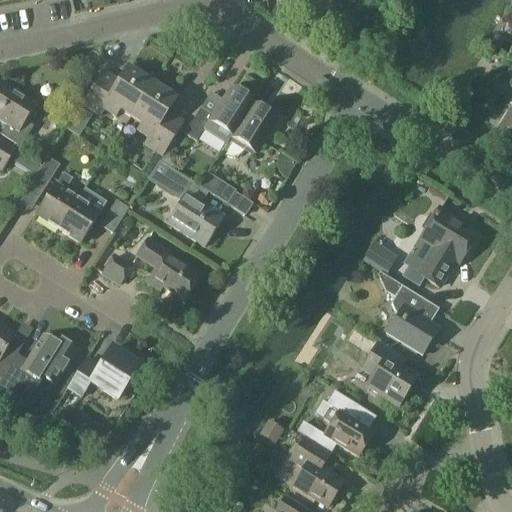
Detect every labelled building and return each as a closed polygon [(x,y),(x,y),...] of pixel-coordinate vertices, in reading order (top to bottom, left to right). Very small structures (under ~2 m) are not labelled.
[(330,0),(333,12),(361,6),(359,0),(330,0)] [(336,24),(363,18),(361,6),(333,12),(336,24)] [(275,9),(270,17),(284,26),(289,18),(275,9)] [(363,18),(336,24),(339,36),(366,30),(363,18)] [(130,119),(152,85),(128,69),(115,90),(98,80),(81,106),(99,117),(103,111),(115,118),(119,112),(130,119)] [(0,138),(19,151),(34,129),(25,123),(36,106),(1,84),(0,85),(0,122),(5,126),(0,133),(0,138)] [(176,101),(152,85),(130,119),(142,126),(137,133),(149,140),(144,147),(155,154),(142,175),(149,179),(154,172),(159,165),(163,159),(180,132),(163,121),(176,101)] [(252,107),(253,108),(254,106),(229,91),(213,117),(201,109),(184,136),(196,143),(202,134),(225,148),(232,138),(234,135),(236,132),(252,107)] [(455,103),(444,120),(455,127),(465,109),(455,103)] [(276,122),(253,108),(252,107),(236,132),(234,135),(232,138),(225,148),(220,156),(228,161),(233,162),(238,161),(244,157),(248,151),(255,156),(276,122)] [(511,110),(509,109),(488,143),(511,157),(511,110)] [(0,174),(15,151),(0,141),(0,174)] [(44,193),(60,167),(47,159),(31,184),(44,193)] [(159,165),(148,185),(156,189),(160,183),(178,194),(187,183),(159,165)] [(35,217),(58,232),(76,202),(63,194),(72,180),(63,175),(54,189),(54,188),(35,217)] [(235,195),(209,178),(201,189),(228,207),(235,195)] [(224,219),(187,195),(167,226),(204,249),(224,219)] [(76,202),(58,232),(79,245),(98,216),(76,202)] [(111,237),(126,214),(128,210),(117,203),(99,230),(111,237)] [(464,257),(476,238),(453,224),(454,221),(438,211),(420,241),(434,250),(417,277),(438,289),(460,254),(464,257)] [(181,266),(167,258),(170,254),(147,239),(134,259),(155,273),(148,285),(160,292),(162,289),(184,303),(201,275),(183,263),(181,266)] [(367,255),(362,264),(385,278),(390,269),(367,255)] [(119,290),(131,269),(111,258),(99,279),(119,290)] [(386,336),(421,358),(437,331),(429,326),(437,313),(378,276),(377,277),(386,295),(387,295),(394,300),(390,306),(396,319),(386,336)] [(0,381),(8,369),(22,347),(32,332),(21,326),(14,336),(0,327),(0,381)] [(24,374),(22,377),(17,384),(34,394),(43,379),(54,386),(76,352),(61,342),(58,347),(42,337),(21,372),(24,374)] [(397,410),(412,386),(391,373),(399,360),(376,346),(360,371),(373,379),(365,391),(397,410)] [(116,401),(137,367),(111,350),(99,369),(85,360),(65,391),(79,400),(89,384),(116,401)] [(0,381),(0,403),(4,406),(17,384),(22,377),(8,369),(0,381)] [(322,439),(318,436),(312,446),(329,456),(335,447),(357,460),(372,436),(367,433),(376,419),(334,392),(326,405),(322,403),(314,416),(330,426),(322,439)] [(88,420),(79,433),(93,443),(102,430),(88,420)] [(268,424),(259,437),(273,446),(281,432),(268,424)] [(326,510),(342,485),(320,471),(329,456),(312,446),(300,438),(284,463),(301,473),(291,489),(326,510)] [(305,511),(284,499),(275,511),(305,511)]
